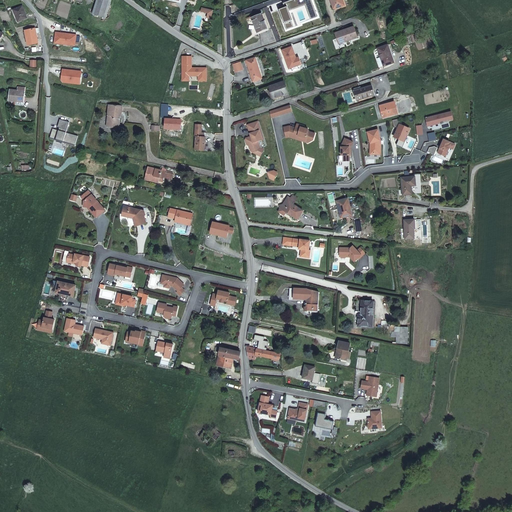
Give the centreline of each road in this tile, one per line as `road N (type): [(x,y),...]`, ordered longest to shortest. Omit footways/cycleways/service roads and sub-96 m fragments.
road 1 (residential): [(201,275),(183,330),(90,312),(100,252)]
road 2 (unclassified): [(245,384),(256,445),(357,511)]
road 3 (residential): [(234,189),(354,185),(372,170),(398,167)]
road 4 (residential): [(228,121),(356,79)]
road 5 (residential): [(337,22),(223,61)]
